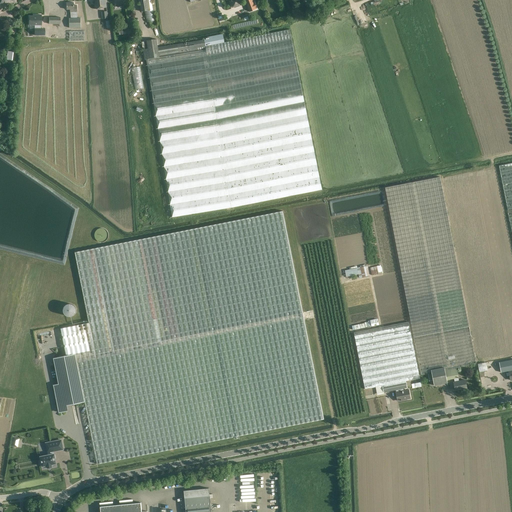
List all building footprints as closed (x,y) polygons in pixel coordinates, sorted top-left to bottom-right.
[(94,0),(95,9),(107,8),(105,0),(94,0)] [(140,1),(141,12),(150,10),(148,0),(142,0),(143,0),(140,1)] [(247,0),(246,0),(245,1),(246,1),(246,3),(250,12),(257,9),(253,0),(247,0)] [(69,18),(69,28),(81,28),(81,18),(78,18),(77,15),(77,12),(77,5),(74,5),(74,3),(67,3),(67,10),(70,9),(70,12),(70,15),(71,18),(69,18)] [(331,18),(329,12),(320,15),(322,21),(331,18)] [(41,25),(41,16),(41,15),(35,15),(35,16),(29,16),(29,25),(34,25),(34,28),(34,35),(45,35),(45,29),(41,29),(41,25)] [(148,48),(142,49),(144,59),(146,59),(172,218),(322,190),(290,29),(224,42),(222,34),(204,38),(204,40),(158,47),(157,39),(146,40),(148,48)] [(69,31),(70,41),(72,41),(85,41),(85,31),(69,31)] [(135,89),(143,88),(140,66),(132,68),(135,89)] [(511,163),(499,166),(506,199),(511,232),(511,163)] [(453,383),(455,390),(467,388),(465,380),(459,381),(456,368),(476,364),(469,327),(440,177),(385,188),(421,375),(428,374),(429,381),(433,380),(434,386),(447,383),(447,380),(454,379),(455,382),(453,383)] [(85,402),(97,464),(324,419),(283,211),(75,253),(89,323),(87,323),(86,321),(83,321),(84,324),(61,328),(66,355),(53,358),(58,384),(54,385),(59,412),(66,411),(67,409),(67,406),(85,402)] [(371,271),(372,275),(383,273),(381,265),(370,268),(371,271)] [(357,268),(359,278),(369,276),(367,266),(357,268)] [(357,268),(345,270),(346,277),(358,274),(357,268)] [(65,307),(69,317),(79,313),(74,303),(65,307)] [(352,326),(353,330),(369,327),(368,322),(364,323),(352,326)] [(409,322),(354,332),(366,396),(396,390),(396,392),(398,401),(410,398),(409,390),(404,391),(403,389),(407,388),(406,381),(420,378),(409,322)] [(511,359),(499,363),(501,372),(509,371),(509,372),(510,380),(511,380),(511,359)] [(63,449),(61,440),(48,442),(51,454),(41,456),(40,456),(40,457),(41,457),(41,460),(40,460),(41,465),(42,465),(42,466),(43,466),(47,465),(47,468),(52,467),(52,464),(56,464),(56,463),(54,454),(53,451),(55,451),(55,450),(63,448),(63,450),(63,449)] [(184,490),(185,511),(211,511),(209,488),(184,490)] [(100,511),(165,511),(165,505),(160,505),(160,511),(147,511),(142,511),(141,503),(100,506),(100,511)]
